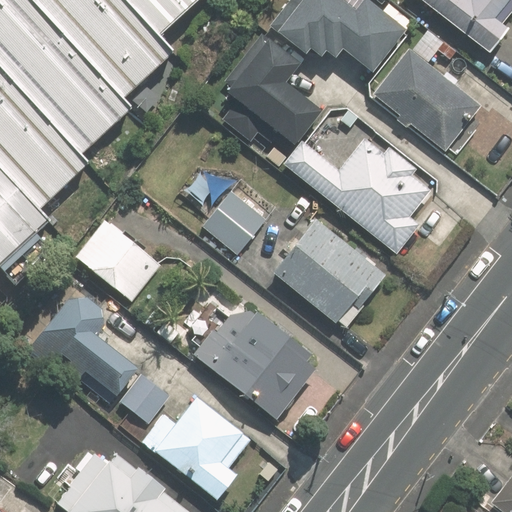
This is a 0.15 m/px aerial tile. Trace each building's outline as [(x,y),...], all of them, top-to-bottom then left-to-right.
[(0,0),(0,239),(44,200),(27,181),(80,132),(75,127),(126,80),(114,67),(153,31),(141,18),(161,0),(0,0)] [(377,70),(414,21),(390,3),(387,6),(379,0),(364,0),(361,4),(356,0),(292,0),(275,24),(313,52),(318,46),(327,52),(331,47),(341,54),(346,47),(377,70)] [(511,0),(427,0),(492,52),(511,27),(511,22),(506,18),(511,10),(511,0)] [(460,49),(430,25),(377,91),(447,148),(483,104),(430,61),(440,48),(452,59),(460,49)] [(290,80),(307,59),(275,33),(270,39),(263,33),(223,83),(296,142),(324,107),(290,80)] [(423,164),(395,142),(388,151),(367,134),(365,137),(356,129),(346,142),(337,134),(344,126),(333,117),(316,139),(322,143),(318,149),(304,138),(287,160),(400,250),(424,220),(414,212),(434,187),(416,173),(423,164)] [(246,175),(203,224),(240,255),(282,206),(246,175)] [(284,242),(293,250),(276,271),(346,327),(390,273),(320,216),(307,232),(298,225),(284,242)] [(109,217),(78,252),(133,301),(164,266),(109,217)] [(76,291),(43,333),(119,392),(142,363),(99,330),(109,317),(104,313),(110,306),(87,288),(81,295),(76,291)] [(325,353),(265,309),(238,309),(192,351),(279,415),(325,353)] [(144,369),(121,397),(152,423),(175,395),(144,369)] [(163,415),(145,440),(222,497),(242,470),(234,465),(257,434),(200,393),(177,425),(163,415)] [(114,461),(99,449),(58,502),(70,511),(192,511),(193,511),(165,489),(169,483),(144,463),(142,466),(122,450),(114,461)] [(511,475),(495,498),(511,511),(511,475)] [(11,511),(0,502),(0,511),(11,511)]
